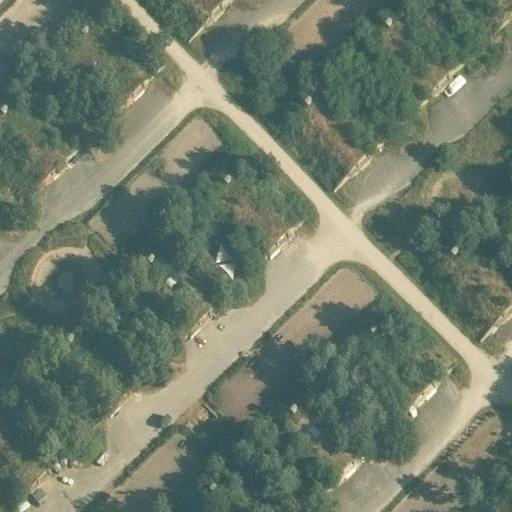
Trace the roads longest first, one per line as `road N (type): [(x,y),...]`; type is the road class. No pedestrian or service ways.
road 1 (unclassified): [(60,511),(346,229)]
road 2 (unclassified): [(0,274),(202,80)]
road 3 (unclassified): [(346,229),(511,72)]
road 4 (unclassified): [(346,229),(493,386)]
road 5 (unclassified): [(202,80),(346,229)]
road 6 (unclassified): [(360,511),(493,386)]
